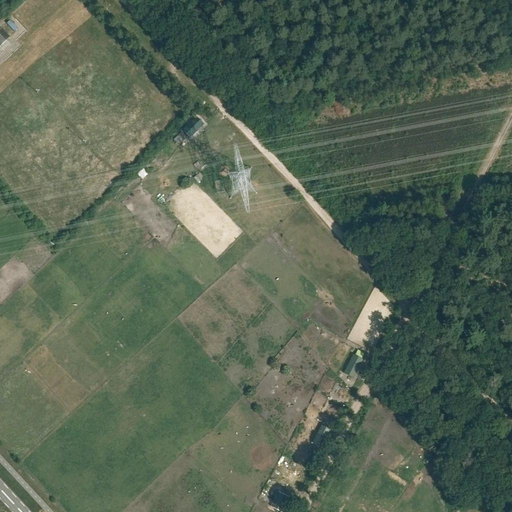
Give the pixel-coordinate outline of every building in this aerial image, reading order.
[(0,46),(18,30),(10,21),(0,29),(0,46)] [(182,132),(189,139),(204,125),(197,118),(182,132)] [(170,154),(180,145),(173,138),(163,147),(170,154)] [(170,159),(164,153),(161,156),(157,151),(148,160),(158,170),(170,159)] [(353,355),(344,374),(353,379),(363,360),(353,355)] [(321,426),(312,444),(321,449),(330,431),(321,426)] [(279,493),(272,507),(281,511),(282,511),(289,498),(279,493)]
